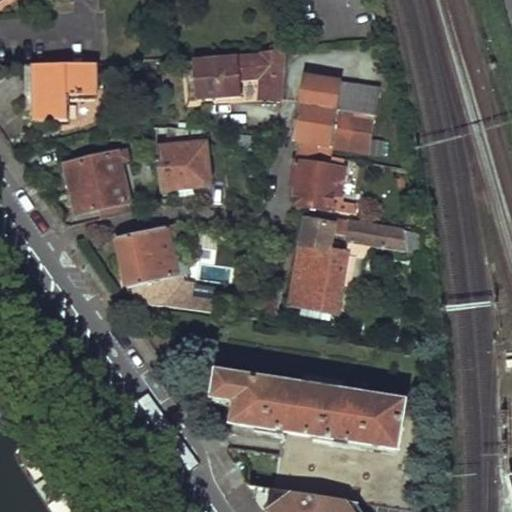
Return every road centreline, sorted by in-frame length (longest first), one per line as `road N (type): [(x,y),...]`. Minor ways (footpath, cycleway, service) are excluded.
road 1 (primary): [(234,511),(0,188)]
road 2 (primary): [(0,231),(202,511)]
